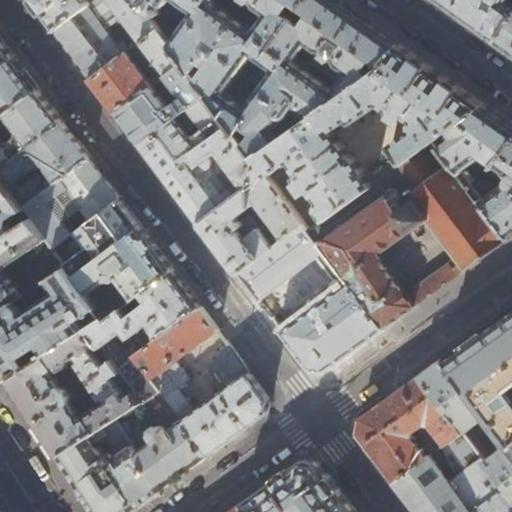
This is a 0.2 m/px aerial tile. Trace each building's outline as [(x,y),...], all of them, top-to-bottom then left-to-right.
[(34,0),(56,30),(93,2),(91,0),(34,0)] [(138,0),(95,0),(93,2),(56,30),(76,55),(93,78),(141,41),(160,28),(145,9),(138,0)] [(138,0),(145,9),(150,11),(152,10),(155,9),(156,8),(157,6),(159,6),(161,7),(163,6),(164,6),(168,0),(177,0),(182,4),(185,0),(138,0)] [(185,0),(182,4),(194,12),(172,44),(185,61),(209,94),(220,108),(226,116),(237,101),(225,93),(253,54),(264,62),(296,18),(286,11),(294,1),(303,8),(307,0),(185,0)] [(368,70),(375,60),(383,66),(399,45),(360,16),(337,0),(307,0),(303,8),(310,13),(303,23),(296,18),(264,62),(275,70),(246,108),(237,101),(226,116),(227,118),(232,125),(239,133),(245,125),(255,133),(247,145),(257,157),(282,139),(275,129),(290,116),(296,108),(310,119),(373,73),(368,70)] [(440,0),(454,9),(498,41),(511,20),(511,5),(507,2),(508,0),(440,0)] [(511,20),(498,41),(511,51),(511,20)] [(160,28),(141,41),(151,54),(167,75),(185,61),(172,44),(162,32),(160,28)] [(0,37),(0,68),(15,57),(0,37)] [(151,54),(141,41),(93,78),(106,96),(119,113),(164,77),(160,72),(150,80),(136,61),(143,60),(151,54)] [(441,75),(399,45),(383,66),(373,73),(310,119),(282,139),(257,157),(268,173),(284,161),(292,160),(299,171),(294,174),(294,178),(303,190),(307,190),(311,187),(318,197),(317,209),(303,220),(305,222),(304,224),(309,230),(373,184),(364,172),(365,170),(365,168),(356,155),(354,154),(352,155),(334,130),(350,118),(352,121),(355,121),(383,100),(391,106),(390,111),(400,119),(404,119),(406,116),(413,121),(411,130),(390,145),(403,163),(435,140),(484,105),(441,75)] [(24,70),(15,57),(0,68),(0,116),(1,118),(39,89),(24,70)] [(185,61),(167,75),(164,77),(119,113),(128,126),(142,144),(178,117),(162,96),(172,88),(169,84),(171,81),(188,103),(183,107),(186,111),(190,108),(209,94),(185,61)] [(52,107),(39,89),(1,118),(0,119),(0,170),(17,157),(0,134),(0,126),(2,125),(5,129),(13,123),(31,146),(63,121),(52,107)] [(209,94),(190,108),(206,129),(194,139),(178,117),(142,144),(152,157),(165,174),(232,125),(227,118),(220,124),(212,114),(220,108),(209,94)] [(511,124),(500,116),(484,105),(435,140),(461,172),(482,156),(487,160),(484,165),(491,169),(496,166),(511,145),(511,124)] [(76,139),(63,121),(31,146),(17,157),(0,170),(0,172),(26,207),(91,158),(76,139)] [(247,145),(239,133),(232,125),(165,174),(182,197),(201,223),(247,188),(268,173),(257,157),(247,145)] [(377,181),(412,230),(413,231),(428,220),(456,258),(465,271),(511,237),(482,200),(474,190),(470,184),(461,172),(435,140),(403,163),(377,181)] [(511,145),(496,166),(509,175),(508,182),(482,200),(511,237),(511,145)] [(104,175),(91,158),(26,207),(34,218),(49,238),(56,247),(78,230),(61,208),(75,197),(90,215),(85,219),(88,223),(120,198),(104,175)] [(0,239),(17,229),(14,224),(15,215),(26,207),(0,172),(0,239)] [(303,220),(268,173),(247,188),(250,192),(249,193),(251,206),(257,201),(283,235),(285,237),(304,224),(305,222),(303,220)] [(480,178),(470,184),(474,190),(484,183),(480,178)] [(412,230),(377,181),(373,184),(309,230),(318,243),(320,242),(385,328),(441,288),(465,271),(456,258),(407,293),(381,253),(412,230)] [(250,192),(247,188),(201,223),(222,250),(239,272),(285,237),(283,235),(274,237),(270,239),(253,216),(249,215),(242,220),(238,215),(251,206),(249,193),(250,192)] [(131,211),(120,198),(88,223),(78,230),(56,247),(69,266),(77,276),(78,275),(142,227),(131,211)] [(34,218),(17,229),(0,239),(0,311),(16,301),(25,295),(7,266),(49,238),(34,218)] [(318,243),(309,230),(304,224),(285,237),(239,272),(259,300),(317,256),(336,282),(321,293),(319,292),(318,293),(319,295),(320,295),(324,300),(283,331),(311,368),(326,371),(356,350),(385,328),(320,242),(318,243)] [(155,243),(142,227),(78,275),(91,293),(111,278),(119,280),(134,300),(137,298),(146,292),(175,270),(155,243)] [(91,293),(78,275),(77,276),(69,266),(51,278),(59,289),(25,312),(25,310),(25,309),(25,307),(24,306),(24,304),(23,303),(22,302),(21,302),(19,301),(18,301),(16,301),(0,311),(0,363),(10,378),(33,364),(27,355),(44,343),(50,352),(88,328),(90,326),(84,317),(100,306),(91,293)] [(188,288),(175,270),(146,292),(151,299),(131,315),(125,308),(110,319),(107,315),(90,326),(88,328),(96,339),(112,360),(118,369),(135,356),(201,305),(188,288)] [(142,305),(137,298),(134,300),(129,305),(134,312),(142,305)] [(219,329),(201,305),(135,356),(153,379),(176,361),(219,329)] [(511,311),(467,343),(446,358),(489,416),(511,444),(511,445),(511,311)] [(92,342),(96,339),(88,328),(50,352),(33,364),(10,378),(31,411),(60,455),(116,420),(143,402),(134,391),(126,397),(112,377),(120,371),(118,369),(112,360),(104,366),(92,350),(93,349),(94,348),(94,347),(94,345),(94,344),(93,343),(92,342)] [(195,412),(184,420),(209,455),(236,436),(268,412),(271,397),(237,353),(228,341),(219,349),(222,353),(209,363),(228,388),(195,412)] [(155,440),(136,452),(160,491),(185,473),(209,455),(184,420),(153,379),(135,356),(118,369),(143,402),(158,424),(153,428),(152,435),(155,440)] [(433,368),(421,376),(464,433),(465,434),(489,416),(446,358),(433,368)] [(189,379),(176,361),(153,379),(184,420),(195,412),(177,388),(189,379)] [(444,448),(464,433),(421,376),(389,399),(362,418),(360,434),(397,483),(418,511),(472,511),(474,511),(451,482),(431,454),(428,456),(414,438),(415,431),(426,423),(432,423),(446,443),(443,445),(444,448)] [(125,434),(116,420),(60,455),(67,467),(79,485),(90,502),(96,511),(129,511),(131,511),(160,491),(132,446),(108,463),(95,444),(107,436),(117,451),(130,442),(125,434)] [(471,442),(465,434),(464,433),(444,448),(457,478),(484,459),(480,454),(471,442)] [(477,437),(471,442),(480,454),(486,449),(477,437)] [(511,445),(511,444),(486,462),(506,488),(511,496),(511,445)] [(486,462),(484,459),(457,478),(451,482),(474,511),(506,488),(486,462)] [(245,503),(251,511),(356,511),(319,462),(304,460),(278,479),(245,503)] [(96,511),(90,502),(79,485),(73,489),(87,511),(96,511)] [(509,511),(511,510),(511,496),(506,488),(474,511),(472,511),(509,511)] [(251,511),(245,503),(232,511),(251,511)]
